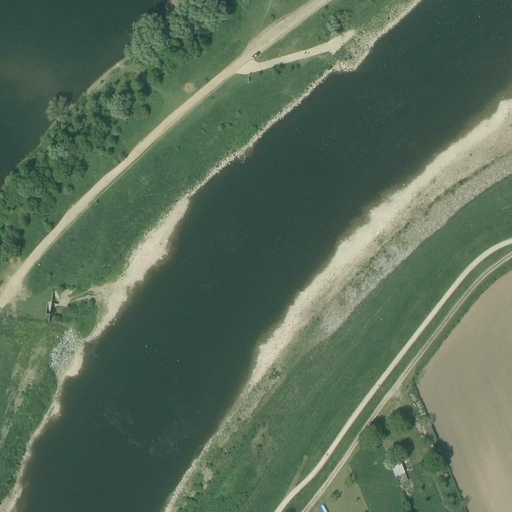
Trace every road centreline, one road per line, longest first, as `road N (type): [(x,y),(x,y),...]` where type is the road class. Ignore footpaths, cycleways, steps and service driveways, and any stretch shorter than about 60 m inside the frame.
road 1 (track): [(0,304),(83,200),(287,24)]
road 2 (track): [(277,511),(461,276),(511,241)]
road 3 (track): [(304,511),(476,283),(511,254)]
